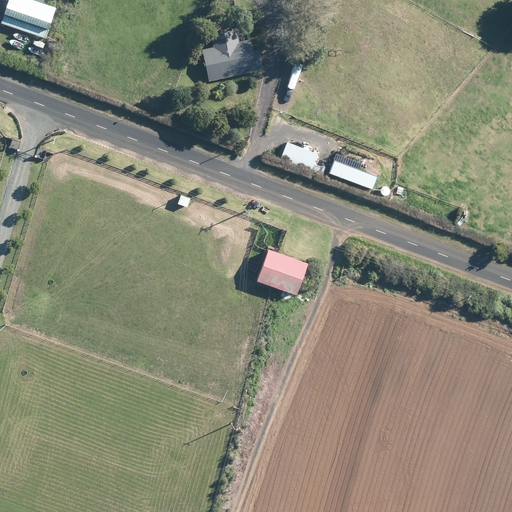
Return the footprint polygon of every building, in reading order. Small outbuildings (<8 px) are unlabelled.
[(27,0),(9,0),(4,16),(1,26),(45,40),(48,30),(55,9),(27,0)] [(235,45),(232,33),(211,37),(214,49),(202,51),(208,82),(260,72),(256,54),(248,56),(245,43),(235,45)] [(316,155),(286,143),(280,160),(310,171),(316,155)] [(190,199),(180,195),(176,206),(187,210),(190,199)] [(306,263),(267,250),(256,281),(295,295),(306,263)]
